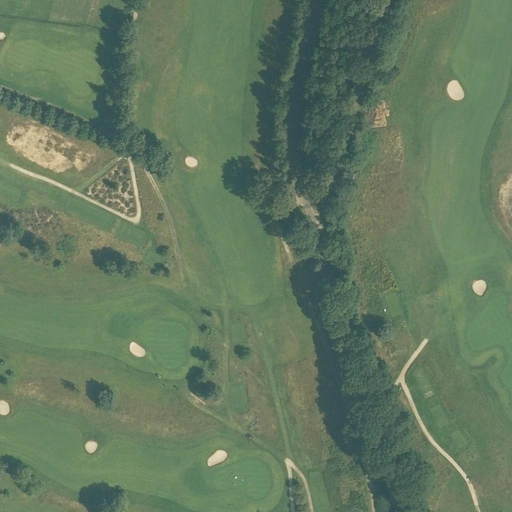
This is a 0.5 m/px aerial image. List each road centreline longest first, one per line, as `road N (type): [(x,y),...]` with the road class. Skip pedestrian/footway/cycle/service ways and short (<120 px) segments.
road 1 (track): [(0,87),(160,159),(184,285),(223,318),(229,416),(286,463),(293,511)]
road 2 (track): [(374,511),(370,479),(268,189),(269,83),(291,0)]
road 3 (track): [(0,160),(77,189),(126,151),(125,74),(138,0)]
road 4 (unclassified): [(409,511),(316,232)]
road 5 (unclassified): [(316,232),(386,0)]
road 6 (unclassified): [(316,232),(291,137),(316,0)]
road 7 (track): [(311,511),(287,456),(259,329)]
road 8 (track): [(397,384),(431,442),(469,483),(477,511)]
